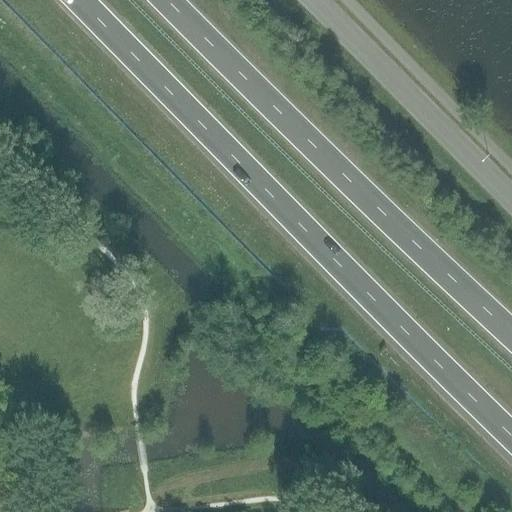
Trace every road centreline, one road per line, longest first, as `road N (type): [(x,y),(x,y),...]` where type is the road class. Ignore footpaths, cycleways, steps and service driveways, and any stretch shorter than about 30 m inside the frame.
road 1 (trunk): [(72,0),(511,434)]
road 2 (trunk): [(511,334),(166,0)]
road 3 (tertiary): [(511,210),(297,0)]
